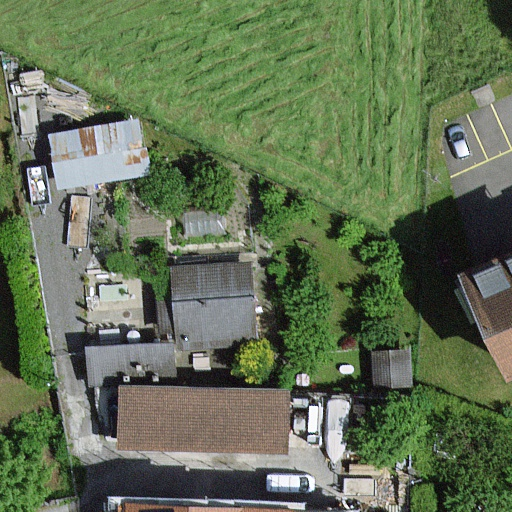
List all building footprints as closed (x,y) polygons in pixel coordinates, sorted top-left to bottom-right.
[(136,124),(54,136),(62,184),(143,172),(136,124)] [(511,259),(468,278),(507,371),(511,369),(511,259)] [(247,263),(173,268),(178,343),(253,338),(247,263)] [(90,378),(179,368),(175,328),(85,338),(90,378)] [(291,443),(292,377),(119,374),(117,440),(291,443)]
